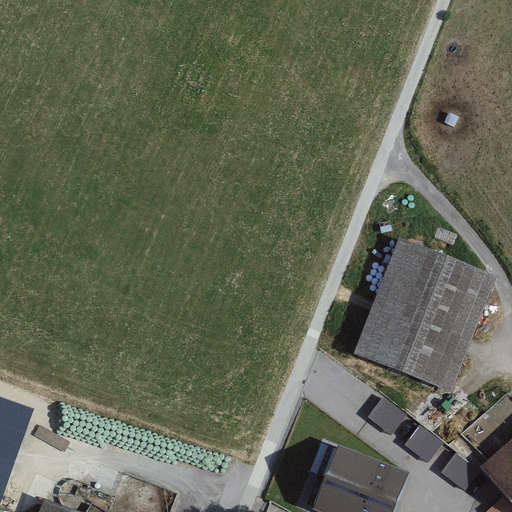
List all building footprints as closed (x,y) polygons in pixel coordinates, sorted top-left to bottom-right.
[(373,306),(354,353),(450,390),(467,345),(494,277),(399,240),(373,306)] [(407,415),(384,396),(369,416),(374,420),(387,430),(392,434),(407,415)] [(29,409),(0,398),(0,489),(11,460),(29,409)] [(444,443),(420,425),(405,444),(411,449),(422,458),(429,463),(444,443)] [(511,438),(480,467),(506,495),(511,502),(511,438)] [(312,509),(318,511),(394,511),(409,473),(337,445),(312,509)] [(479,472),(456,453),(441,472),(447,477),(459,486),(465,490),(479,472)] [(511,511),(511,502),(506,495),(487,511),(511,511)] [(76,511),(45,500),(40,511),(76,511)]
